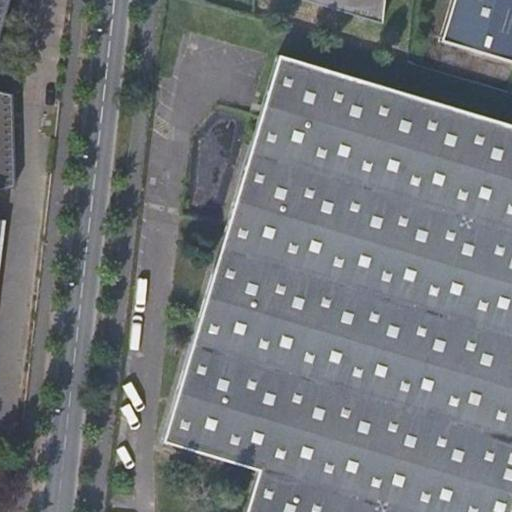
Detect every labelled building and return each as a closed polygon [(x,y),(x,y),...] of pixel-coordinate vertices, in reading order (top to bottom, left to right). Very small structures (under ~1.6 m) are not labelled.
[(0,0),(0,203),(1,193),(16,180),(13,96),(0,92),(0,35),(10,0),(0,0)] [(294,0),(377,24),(379,0),(294,0)] [(511,464),(511,130),(273,60),(183,366),(410,434),(511,464)] [(386,511),(410,434),(183,366),(159,446),(254,474),(242,511),(386,511)] [(509,511),(511,505),(511,464),(410,434),(386,511),(509,511)]
